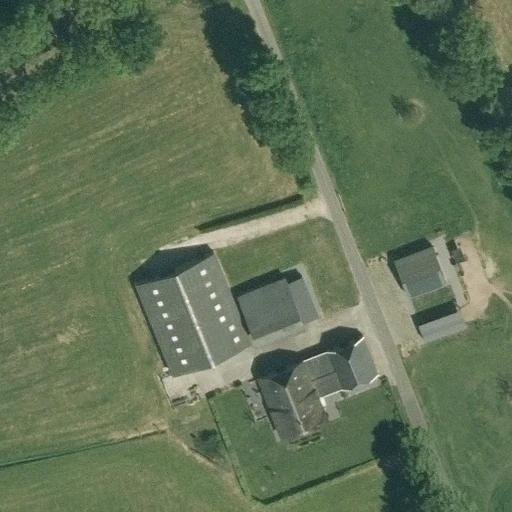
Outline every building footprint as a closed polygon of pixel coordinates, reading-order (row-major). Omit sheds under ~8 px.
[(405,289),(443,275),(432,245),(394,259),(405,289)] [(335,249),(303,260),(324,322),(356,311),(335,249)] [(251,343),(214,252),(137,284),(174,374),(251,343)] [(294,273),(285,277),(284,275),(237,294),(257,345),(305,326),(303,322),(313,318),(294,273)] [(449,312),(419,324),(425,340),(455,329),(449,312)] [(256,377),(259,385),(271,415),(273,414),(281,437),(288,434),(290,437),(320,426),(319,423),(328,418),(325,413),(328,411),(322,394),(375,373),(360,336),(256,377)]
